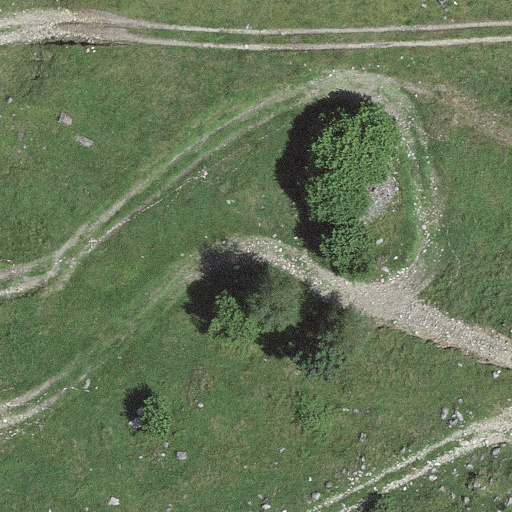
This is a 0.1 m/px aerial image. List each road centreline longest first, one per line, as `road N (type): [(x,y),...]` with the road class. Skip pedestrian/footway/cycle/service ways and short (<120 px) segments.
road 1 (track): [(0,30),(30,23),(262,39),(511,33)]
road 2 (track): [(511,429),(473,434),(316,511)]
